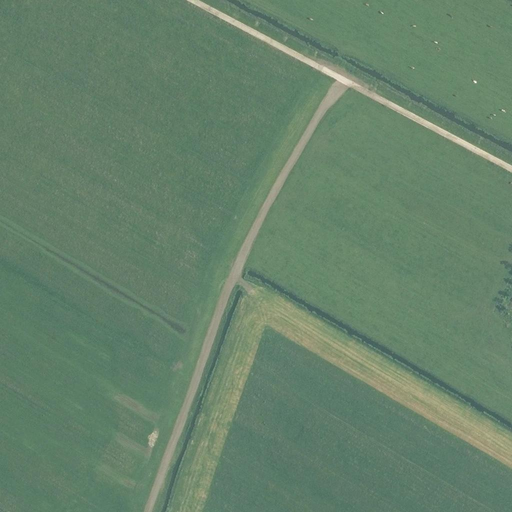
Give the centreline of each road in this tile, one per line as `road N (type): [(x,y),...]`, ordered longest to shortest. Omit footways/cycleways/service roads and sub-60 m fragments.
road 1 (track): [(146,511),(234,267),(342,79)]
road 2 (track): [(190,0),(511,167)]
